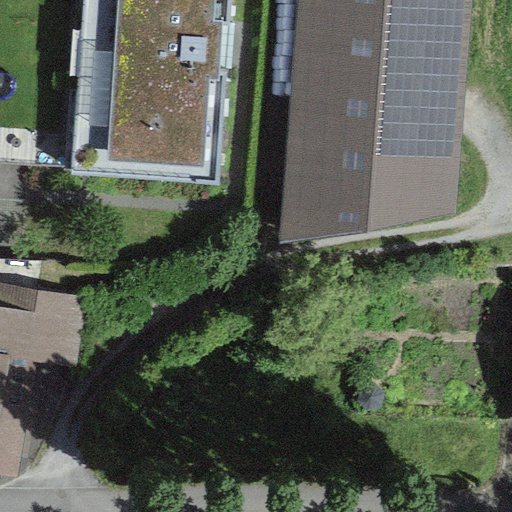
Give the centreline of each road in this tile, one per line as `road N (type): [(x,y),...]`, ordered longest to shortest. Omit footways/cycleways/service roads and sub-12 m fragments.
road 1 (track): [(28,511),(72,415),(103,372),(213,293),(285,263),(511,220)]
road 2 (residential): [(449,511),(265,511)]
